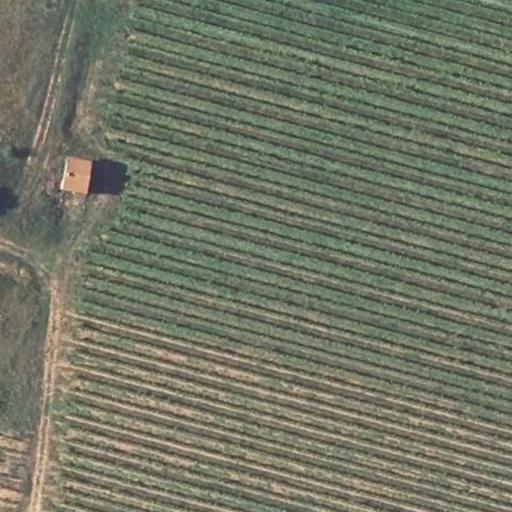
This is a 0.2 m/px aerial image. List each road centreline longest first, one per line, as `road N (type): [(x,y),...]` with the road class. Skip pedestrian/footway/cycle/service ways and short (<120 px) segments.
road 1 (track): [(0,240),(31,251),(51,273),(58,303),(34,511)]
road 2 (track): [(71,0),(18,195),(0,212)]
